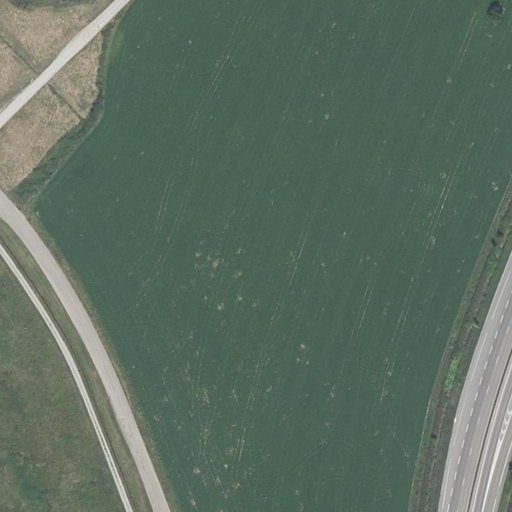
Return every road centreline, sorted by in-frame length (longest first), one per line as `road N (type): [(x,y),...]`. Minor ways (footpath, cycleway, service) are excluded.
road 1 (unclassified): [(162,511),(86,327),(0,198)]
road 2 (trunk): [(511,312),(459,511)]
road 3 (track): [(124,0),(0,124)]
